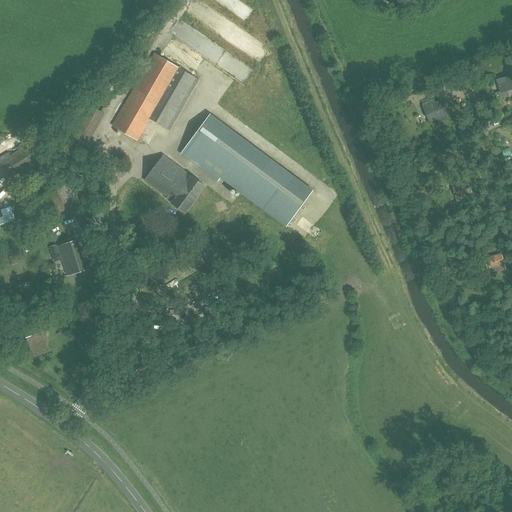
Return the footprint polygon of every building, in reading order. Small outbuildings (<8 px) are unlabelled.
[(199,79),(155,53),(113,126),(137,140),(150,118),(169,129),(199,79)] [(114,70),(88,94),(98,105),(125,81),(114,70)] [(511,76),(497,80),(500,92),(511,88),(511,76),(511,77),(511,76)] [(105,114),(84,101),(62,139),(83,151),(105,114)] [(429,122),(446,115),(440,102),(423,108),(429,122)] [(217,180),(221,176),(242,191),(286,225),(312,191),(210,115),(181,154),(217,180)] [(306,140),(301,144),(306,149),(302,152),(306,157),(315,150),(306,140)] [(36,162),(27,146),(0,162),(0,163),(9,179),(36,162)] [(185,212),(204,186),(163,155),(145,179),(168,196),(167,198),(172,202),(172,203),(185,212)] [(453,187),(458,201),(465,199),(465,197),(473,194),(468,182),(453,187)] [(66,209),(55,187),(40,195),(51,217),(66,209)] [(91,268),(85,249),(82,238),(58,246),(67,276),(77,273),(91,268)] [(488,273),(506,268),(502,254),(484,258),(488,273)] [(12,265),(18,263),(16,255),(10,257),(12,265)] [(67,312),(64,306),(49,315),(54,323),(60,319),(58,317),(67,312)] [(52,349),(41,318),(22,325),(34,357),(52,349)] [(164,352),(180,343),(176,335),(159,345),(164,352)] [(135,378),(150,369),(143,357),(127,366),(135,378)]
